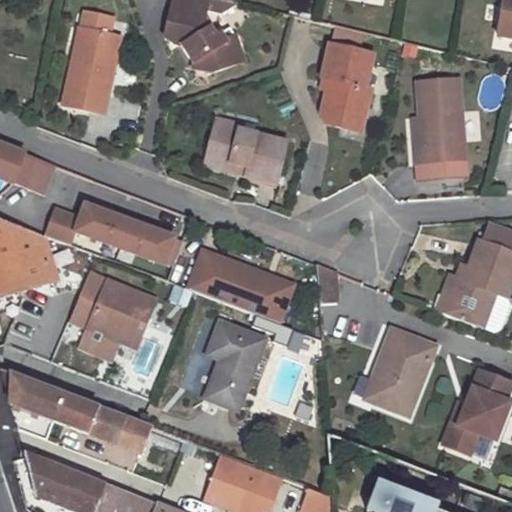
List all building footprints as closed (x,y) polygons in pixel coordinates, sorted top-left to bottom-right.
[(217,38),(209,18),(208,16),(212,0),(175,0),(174,10),(184,12),(177,45),(186,46),(195,63),(194,71),(215,76),(244,64),(234,40),(225,43),(222,36),(217,38)] [(511,0),(502,0),(496,37),(511,40),(511,0)] [(222,1),(220,9),(231,11),(233,4),(222,1)] [(174,10),(167,39),(177,45),(184,12),(174,10)] [(117,24),(84,18),(81,29),(115,36),(117,24)] [(107,115),(122,37),(115,36),(81,29),(65,107),(107,115)] [(367,90),(374,56),(330,47),(323,81),(329,82),(322,120),(326,127),(341,130),(343,122),(364,126),(371,91),(367,90)] [(416,82),(419,116),(423,148),(416,149),(417,165),(466,160),(458,78),(416,82)] [(412,117),(416,149),(423,148),(419,116),(412,117)] [(240,127),(215,122),(206,163),(231,168),(232,165),(250,168),(248,178),(278,184),(287,143),(239,133),(240,127)] [(341,130),(358,133),(362,134),(364,126),(343,122),(341,130)] [(0,179),(46,197),(58,167),(0,144),(0,179)] [(231,168),(206,163),(205,169),(248,178),(250,168),(232,165),(231,168)] [(0,299),(27,291),(26,289),(55,280),(45,237),(50,223),(0,204),(0,299)] [(50,223),(45,237),(97,256),(105,233),(54,213),(50,223)] [(511,253),(479,242),(469,269),(462,267),(457,280),(451,277),(444,295),(455,299),(448,316),(474,326),(481,309),(489,308),(495,293),(506,298),(511,280),(511,253)] [(280,325),(295,287),(204,253),(190,291),(280,325)] [(317,266),(320,306),(337,305),(335,273),(317,266)] [(69,322),(88,330),(119,343),(135,349),(155,301),(90,274),(69,322)] [(448,316),(455,299),(444,295),(438,312),(448,316)] [(481,309),(474,326),(481,329),(489,308),(481,309)] [(258,362),(265,342),(219,324),(212,344),(258,362)] [(88,330),(80,348),(112,361),(119,343),(88,330)] [(379,379),(369,403),(409,419),(435,350),(393,333),(375,378),(379,379)] [(258,362),(212,344),(207,356),(222,362),(207,399),(239,411),(258,362)] [(11,399),(11,405),(140,455),(151,427),(1,371),(8,399),(11,399)] [(452,424),(443,446),(469,456),(478,435),(496,442),(511,404),(506,403),(511,386),(511,384),(480,372),(473,391),(477,393),(471,407),(467,405),(466,408),(459,427),(452,424)] [(181,389),(200,392),(203,377),(183,374),(181,389)] [(477,393),(473,391),(467,405),(471,407),(477,393)] [(466,408),(459,404),(452,424),(459,427),(466,408)] [(176,511),(107,485),(106,488),(50,466),(52,464),(25,454),(38,500),(71,511),(176,511)] [(223,455),(205,503),(231,511),(251,511),(267,472),(223,455)] [(365,511),(367,511),(374,511),(385,485),(377,482),(365,511)] [(444,511),(446,509),(385,485),(374,511),(444,511)] [(310,488),(300,511),(333,511),(332,495),(310,488)]
